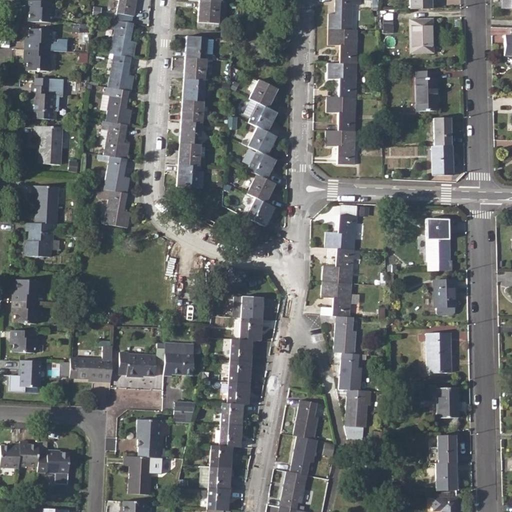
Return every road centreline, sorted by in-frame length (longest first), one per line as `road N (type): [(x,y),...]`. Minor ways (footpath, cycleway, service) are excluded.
road 1 (residential): [(294,261),(245,257),(190,235),(160,212),(149,186),(164,0)]
road 2 (residential): [(487,511),(480,194)]
road 3 (residential): [(252,511),(294,261)]
road 4 (residential): [(480,194),(477,0)]
road 5 (residential): [(300,189),(306,0)]
road 6 (residential): [(300,189),(480,194)]
road 7 (residential): [(0,415),(92,424),(95,511)]
